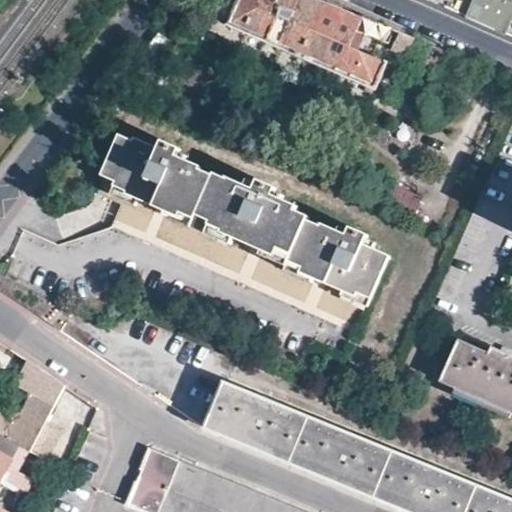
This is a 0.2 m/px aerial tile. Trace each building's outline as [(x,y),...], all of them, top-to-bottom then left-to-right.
[(216,0),(211,14),(367,82),(364,89),(372,93),(386,61),(350,46),(363,18),(323,0),(216,0)] [(472,0),(464,17),(503,35),(511,14),(511,3),(503,0),(472,0)] [(447,48),(412,33),(404,51),(438,67),(447,48)] [(200,164),(187,159),(176,155),(179,149),(180,146),(164,139),(163,142),(160,146),(150,142),(137,136),(135,138),(120,132),(103,171),(116,177),(113,181),(138,195),(166,207),(179,213),(182,208),(195,214),(197,211),(210,217),(209,221),(228,229),(226,232),(233,235),(260,247),(275,253),(278,246),(291,253),(289,256),(303,262),(300,269),(313,275),(342,288),(352,293),(353,293),(355,289),(370,297),(389,252),(373,245),(362,241),(365,235),(366,233),(349,226),(348,228),(346,231),(338,228),(322,221),(320,223),(308,218),(308,215),(294,210),(296,205),(282,200),(271,196),(274,190),(275,186),(259,179),(257,182),(254,188),(245,184),(231,177),(229,178),(217,172),(216,174),(200,167),(200,164)] [(152,137),(150,142),(160,146),(163,142),(152,137)] [(176,155),(187,159),(189,153),(179,149),(176,155)] [(248,178),(245,184),(254,188),(257,182),(248,178)] [(134,203),(138,195),(113,181),(109,191),(125,199),(134,203)] [(386,203),(417,208),(420,192),(389,187),(386,203)] [(283,194),(274,190),(271,196),(282,200),(283,194)] [(122,204),(115,221),(143,233),(150,216),(122,204)] [(191,225),(195,214),(182,208),(179,213),(166,207),(163,214),(191,225)] [(229,243),(233,235),(226,232),(228,229),(209,221),(205,231),(229,243)] [(375,240),(365,235),(362,241),(373,245),(375,240)] [(258,253),(285,266),(289,256),(291,253),(278,246),(275,253),(260,247),(258,253)] [(310,282),(313,275),(300,269),(303,262),(289,256),(285,266),(283,269),(310,282)] [(339,295),(349,299),(352,293),(342,288),(339,295)] [(365,306),(370,297),(355,289),(353,293),(352,293),(349,299),(365,306)] [(511,359),(460,336),(441,376),(491,399),(511,408),(511,359)] [(511,511),(511,498),(225,381),(207,425),(241,439),(317,470),(395,501),(421,511),(511,511)] [(18,418),(32,390),(15,382),(2,410),(18,418)] [(0,432),(30,450),(54,401),(32,390),(18,418),(2,410),(0,408),(0,432)] [(0,475),(2,477),(28,492),(34,479),(21,472),(19,477),(5,469),(17,448),(0,437),(0,475)] [(171,454),(152,447),(131,502),(148,509),(155,511),(311,511),(281,499),(171,454)]
